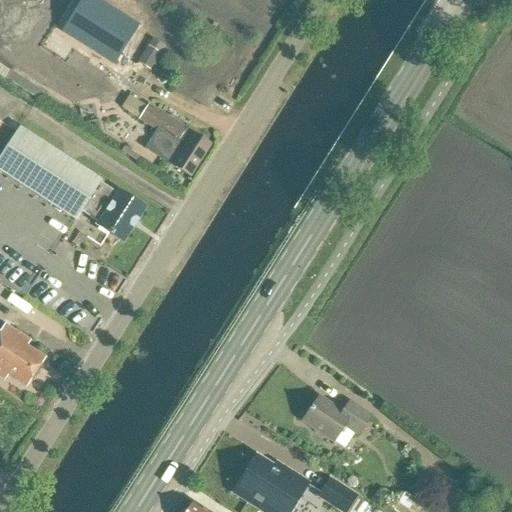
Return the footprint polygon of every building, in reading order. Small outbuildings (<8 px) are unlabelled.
[(59,64),(112,95),(134,60),(81,29),(59,64)] [(147,48),(138,63),(150,70),(159,56),(150,50),(147,48)] [(148,104),(137,122),(155,133),(145,148),(190,177),(212,144),(148,104)] [(117,194),(100,183),(102,180),(19,126),(0,155),(0,171),(75,221),(81,212),(98,223),(96,225),(123,243),(145,209),(119,191),(117,194)] [(26,388),(45,359),(26,347),(30,342),(4,325),(0,331),(0,379),(4,382),(8,376),(26,388)] [(343,413),(319,398),(302,422),(333,443),(340,433),(342,435),(345,431),(357,439),(372,417),(350,402),(343,413)] [(255,455),(233,490),(267,511),(289,511),(308,483),(283,467),(280,471),(255,455)] [(350,511),(360,498),(330,479),(317,499),(337,511),(350,511)] [(392,511),(420,511),(423,507),(404,495),(392,511)] [(206,511),(193,503),(186,511),(206,511)]
